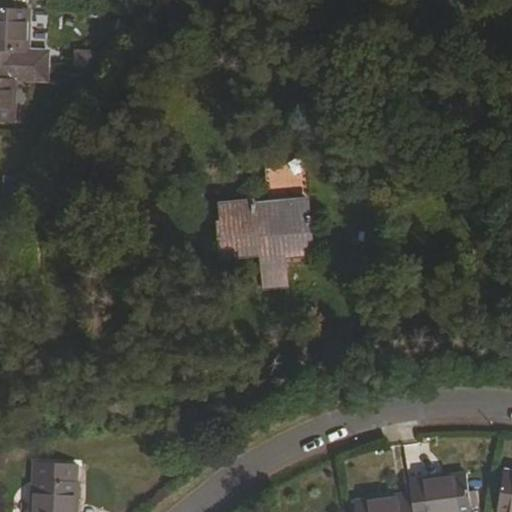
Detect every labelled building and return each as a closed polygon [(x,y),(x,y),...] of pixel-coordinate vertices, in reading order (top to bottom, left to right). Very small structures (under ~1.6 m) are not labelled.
[(0,63),(15,64),(16,52),(29,53),(30,10),(0,8),(0,63)] [(78,66),(102,58),(97,44),(74,52),(78,66)] [(14,81),(15,64),(0,63),(0,121),(15,122),(16,81),(14,81)] [(5,197),(18,198),(29,178),(6,177),(5,197)] [(311,195),(218,197),(218,229),(226,229),(227,254),(260,254),(260,286),(286,285),(285,253),(312,253),(311,195)] [(35,481),(75,483),(76,464),(36,462),(35,481)] [(511,511),(511,471),(505,470),(498,511),(511,511)] [(471,511),(467,473),(410,480),(412,494),(414,511),(471,511)] [(76,511),(78,483),(75,483),(35,481),(32,511),(76,511)] [(414,511),(412,494),(355,501),(356,511),(414,511)]
